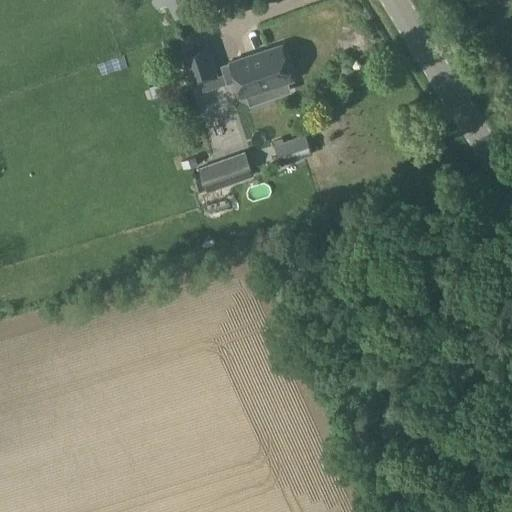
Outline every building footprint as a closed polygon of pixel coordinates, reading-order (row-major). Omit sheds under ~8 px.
[(155,0),(158,5),(167,1),(177,23),(178,23),(182,32),(199,26),(194,15),(197,13),(190,0),(155,0)] [(207,41),(179,50),(190,81),(217,72),(207,41)] [(229,59),(240,93),(267,84),(270,94),(288,88),(285,78),(290,77),(279,43),(229,59)] [(313,152),(306,133),(275,144),(282,163),(313,152)] [(245,151),(200,167),(208,191),(254,175),(245,151)]
